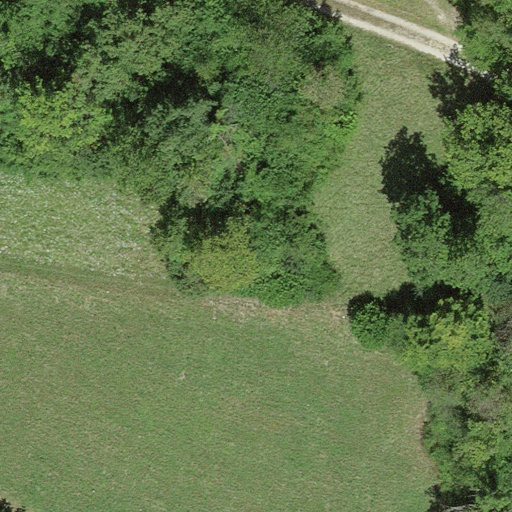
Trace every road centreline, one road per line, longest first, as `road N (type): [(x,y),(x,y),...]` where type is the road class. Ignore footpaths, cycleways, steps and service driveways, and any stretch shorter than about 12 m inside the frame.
road 1 (track): [(511,305),(279,300),(0,270)]
road 2 (track): [(511,89),(300,0)]
